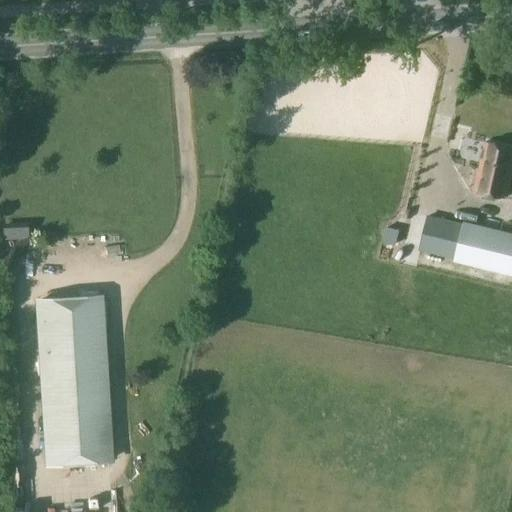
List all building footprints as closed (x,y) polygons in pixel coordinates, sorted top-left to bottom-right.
[(506,197),(511,170),(511,149),(485,143),(475,191),(506,197)] [(418,250),(491,269),(499,232),(427,215),(418,250)] [(3,241),(27,239),(26,222),(1,224),(3,241)] [(395,246),(399,230),(385,227),(382,242),(395,246)] [(47,463),(107,460),(98,297),(38,300),(47,463)]
